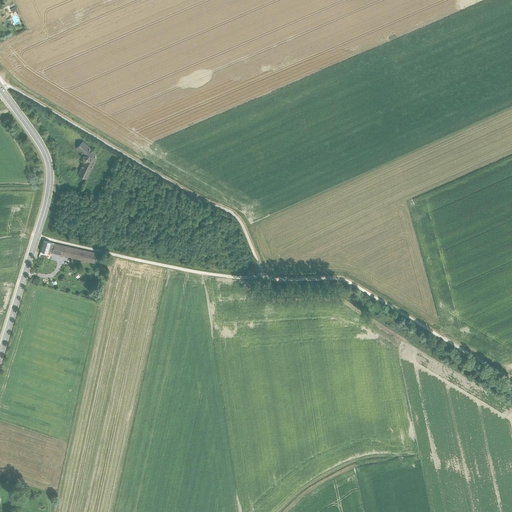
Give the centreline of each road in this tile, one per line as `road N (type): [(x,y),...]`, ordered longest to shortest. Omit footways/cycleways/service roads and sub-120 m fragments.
road 1 (unclassified): [(264,277),(233,214),(0,84)]
road 2 (unclassified): [(264,277),(343,279),(511,379)]
road 3 (unclassified): [(264,277),(212,274),(36,235)]
road 4 (secondary): [(0,87),(49,164),(36,235)]
road 5 (secondary): [(36,235),(0,354)]
